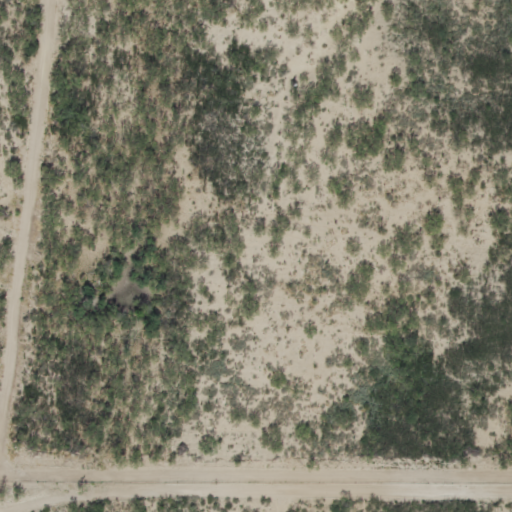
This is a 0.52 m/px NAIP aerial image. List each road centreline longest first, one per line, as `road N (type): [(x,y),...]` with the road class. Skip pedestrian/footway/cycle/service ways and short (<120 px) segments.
road 1 (track): [(0,374),(43,61)]
road 2 (track): [(221,0),(0,76)]
